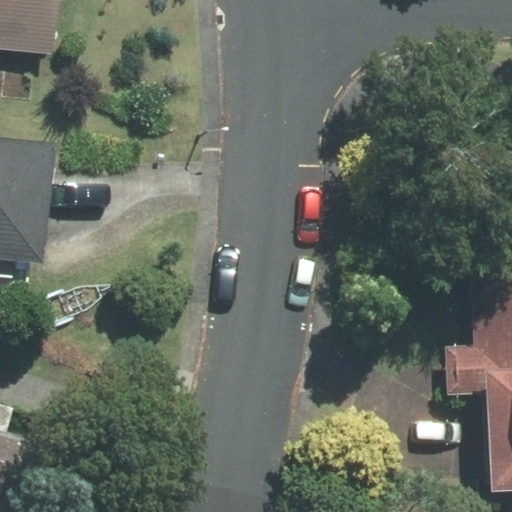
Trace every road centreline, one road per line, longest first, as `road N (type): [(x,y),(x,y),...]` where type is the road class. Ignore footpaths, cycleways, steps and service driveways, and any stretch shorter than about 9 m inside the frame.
road 1 (residential): [(223,511),(284,99),(281,13)]
road 2 (residential): [(511,8),(281,13)]
